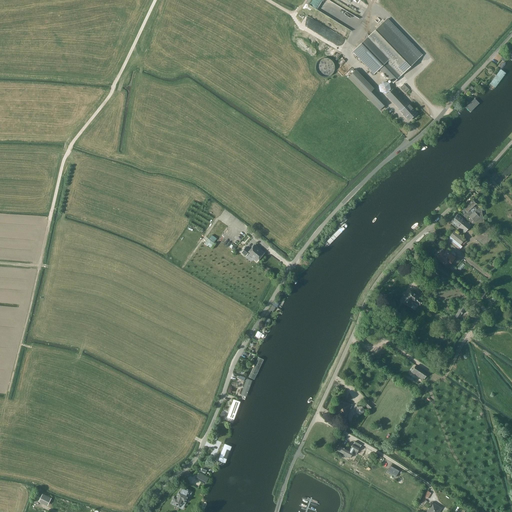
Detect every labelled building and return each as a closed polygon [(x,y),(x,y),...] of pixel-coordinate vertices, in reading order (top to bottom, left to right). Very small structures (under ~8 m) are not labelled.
[(384,21),(369,36),(393,61),(389,65),(392,68),(392,69),(399,77),(420,57),(409,46),(409,47),(384,21)] [(353,51),(374,73),(379,69),(385,75),(392,69),(392,68),(389,65),(393,61),(369,36),(353,51)] [(392,69),(385,75),(393,83),(399,77),(392,69)] [(504,70),(492,85),(498,89),(509,74),(504,70)] [(348,78),(356,86),(362,79),(355,71),(348,78)] [(362,79),(356,86),(355,86),(379,110),(386,104),(362,79)] [(408,104),(394,88),(386,95),(401,111),(408,104)] [(482,105),(478,99),(467,108),(472,114),(482,105)] [(401,111),(409,120),(417,113),(409,103),(408,104),(401,111)] [(473,213),(470,210),(477,202),(474,199),(462,210),(465,214),(463,216),(466,218),(467,217),(468,218),(466,219),(472,224),(484,222),(482,213),(481,205),(473,213)] [(471,225),(457,214),(451,222),(465,233),(471,225)] [(354,225),(346,217),(334,231),(319,247),(327,254),(354,225)] [(207,238),(215,243),(227,227),(219,221),(207,238)] [(479,229),(473,237),(485,247),(491,238),(479,229)] [(464,239),(454,231),(447,240),(459,250),(462,246),(460,245),(464,239)] [(257,261),(264,253),(254,245),(250,250),(246,247),(241,252),(245,256),(247,254),(257,261)] [(446,251),(444,254),(441,251),(436,258),(444,264),(446,261),(450,264),(455,258),(446,251)] [(488,291),(484,289),(479,296),(483,299),(488,291)] [(403,303),(415,310),(422,300),(418,297),(419,296),(410,291),(403,303)] [(462,321),(456,318),(453,324),(459,327),(462,321)] [(260,358),(250,378),(256,381),(266,361),(260,358)] [(427,372),(416,364),(415,364),(412,369),(424,377),(427,372)] [(249,380),(243,396),(249,398),(255,382),(249,380)] [(347,418),(352,405),(338,399),(333,413),(347,418)] [(243,407),(234,404),(230,416),(238,419),(243,407)] [(365,408),(360,407),(357,410),(358,414),(362,415),(366,412),(365,408)] [(227,464),(233,447),(226,444),(220,461),(227,464)] [(357,452),(351,449),(350,451),(340,445),(337,450),(344,454),(343,455),(348,458),(348,457),(353,459),(357,452)] [(390,466),(387,472),(395,477),(399,471),(390,466)] [(190,490),(181,487),(179,492),(176,498),(174,497),(171,503),(180,507),(183,501),(185,502),(188,496),(190,496),(192,492),(189,491),(190,490)] [(51,498),(43,494),(39,501),(48,505),(51,498)] [(426,511),(438,511),(441,508),(432,502),(426,511)]
